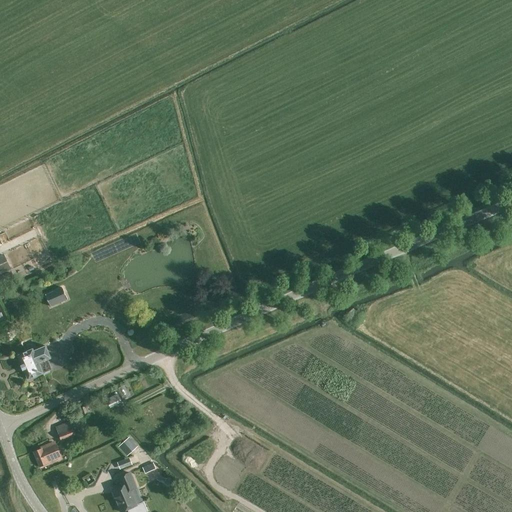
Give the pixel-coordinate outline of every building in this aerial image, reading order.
[(0,274),(11,269),(4,253),(0,255),(0,274)] [(0,278),(3,285),(15,280),(11,272),(0,276),(0,278)] [(62,288),(46,295),(51,307),(67,300),(62,288)] [(353,308),(344,317),(351,323),(359,315),(353,308)] [(24,370),(28,380),(43,373),(39,363),(51,358),(46,346),(34,351),(33,349),(18,356),(22,366),(23,370),(24,370)] [(117,394),(106,400),(110,408),(121,402),(117,394)] [(61,442),(76,436),(76,435),(81,433),(76,419),(55,427),(61,442)] [(210,462),(233,433),(224,426),(207,446),(199,439),(192,447),(210,462)] [(242,444),(248,434),(243,432),(238,441),(242,444)] [(129,438),(122,445),(131,454),(138,447),(129,438)] [(41,449),(34,452),(39,467),(47,464),(47,465),(63,459),(56,442),(54,443),(53,441),(40,447),(41,449)] [(227,451),(217,463),(223,468),(233,456),(227,451)] [(120,468),(131,465),(129,458),(118,462),(120,468)] [(153,464),(142,468),(145,474),(155,469),(153,464)] [(137,505),(131,491),(136,488),(130,472),(118,477),(121,486),(112,490),(115,498),(115,499),(120,511),(121,511),(128,509),(129,511),(145,511),(146,511),(142,503),(137,505)]
